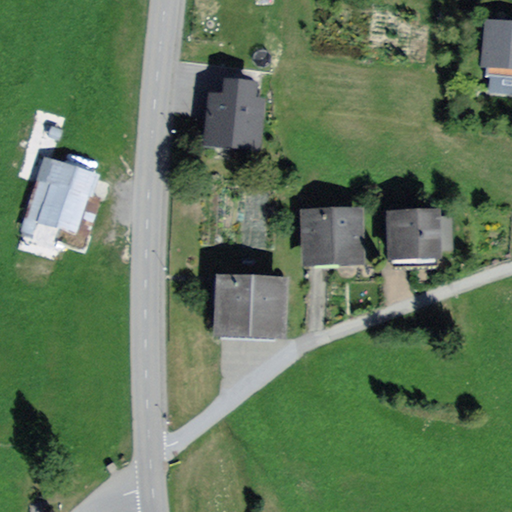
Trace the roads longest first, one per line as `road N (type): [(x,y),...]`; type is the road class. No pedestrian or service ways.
road 1 (tertiary): [(152,470),(148,175),(168,0)]
road 2 (residential): [(511,272),(404,306),(281,365),(152,470)]
